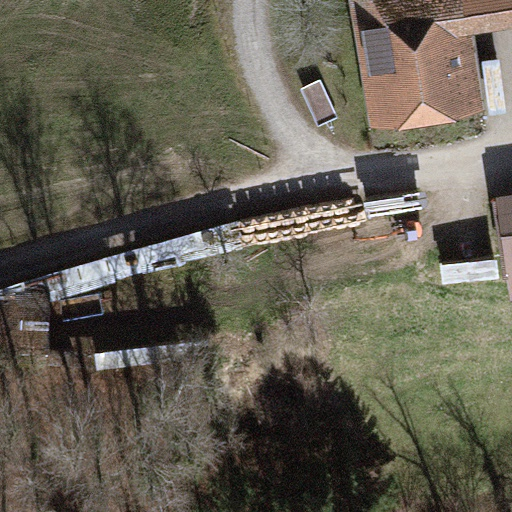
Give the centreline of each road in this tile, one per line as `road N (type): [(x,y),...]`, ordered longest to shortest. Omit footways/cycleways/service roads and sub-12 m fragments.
road 1 (track): [(0,261),(316,178),(511,162)]
road 2 (track): [(316,178),(270,99),(246,0)]
